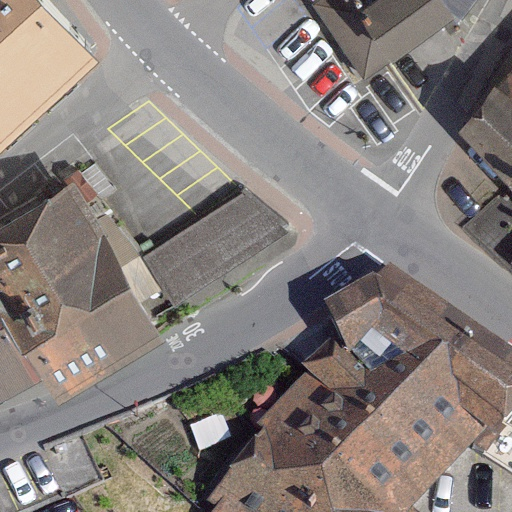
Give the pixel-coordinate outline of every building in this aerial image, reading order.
[(0,0),(0,118),(89,36),(55,0),(0,0)] [(322,0),(313,7),(366,79),(456,18),(463,22),(478,0),(322,0)] [(511,194),(511,265),(511,266),(511,43),(446,127),(511,194)] [(159,328),(63,168),(0,201),(0,320),(21,356),(45,389),(159,328)] [(287,224),(232,185),(137,249),(167,296),(287,224)] [(345,368),(200,511),(418,511),(496,404),(359,279),(298,321),(345,368)] [(0,366),(21,356),(0,320),(0,366)]
